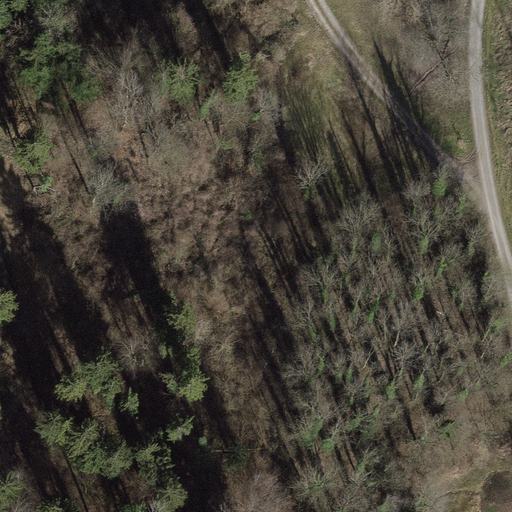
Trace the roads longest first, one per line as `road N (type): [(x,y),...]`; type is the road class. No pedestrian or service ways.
road 1 (track): [(491,202),(347,48),(319,0)]
road 2 (track): [(0,269),(37,433),(81,511)]
road 3 (track): [(491,202),(473,44),(478,0)]
